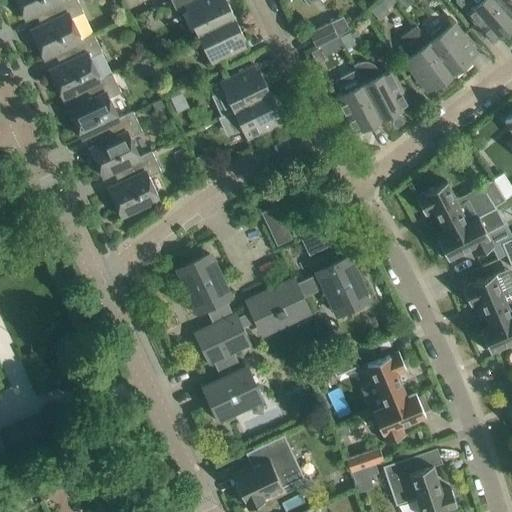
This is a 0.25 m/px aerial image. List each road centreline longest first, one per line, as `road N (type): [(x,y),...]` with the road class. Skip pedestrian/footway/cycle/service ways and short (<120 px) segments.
road 1 (residential): [(354,183),(448,369),(499,511)]
road 2 (residential): [(98,281),(242,174),(327,137)]
road 3 (residential): [(207,511),(98,281)]
road 4 (residential): [(511,67),(354,183)]
road 5 (residential): [(98,281),(25,126)]
road 6 (residential): [(327,137),(257,0)]
